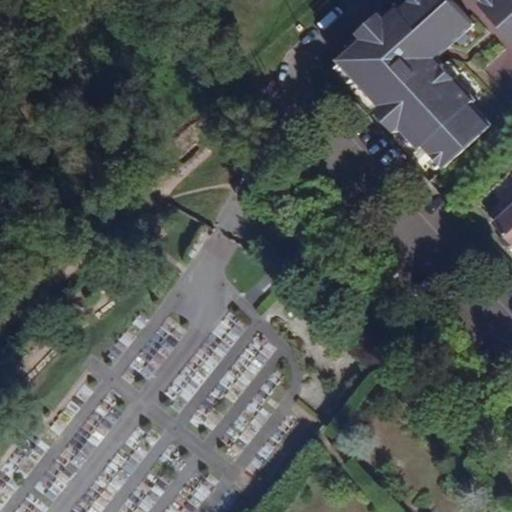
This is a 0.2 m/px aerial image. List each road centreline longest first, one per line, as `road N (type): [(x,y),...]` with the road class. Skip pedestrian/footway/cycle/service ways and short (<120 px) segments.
road 1 (track): [(0,336),(273,88)]
road 2 (unclassified): [(293,111),(511,342)]
road 3 (residential): [(230,234),(293,111)]
road 4 (residential): [(273,88),(374,0)]
